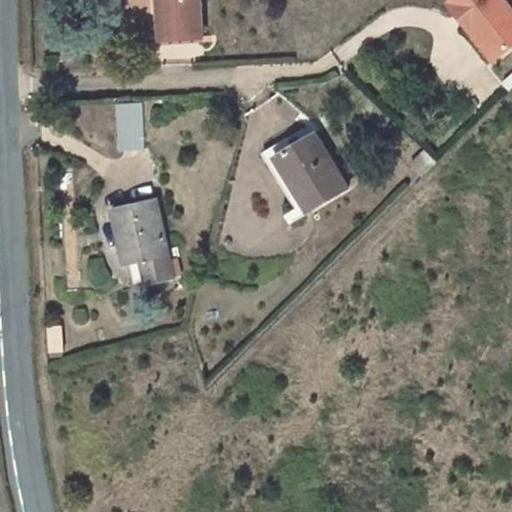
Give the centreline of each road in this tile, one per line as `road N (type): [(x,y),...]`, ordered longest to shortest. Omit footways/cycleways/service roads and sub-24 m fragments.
road 1 (tertiary): [(1,0),(21,375),(43,511)]
road 2 (unknown): [(5,77),(296,64),(358,29)]
